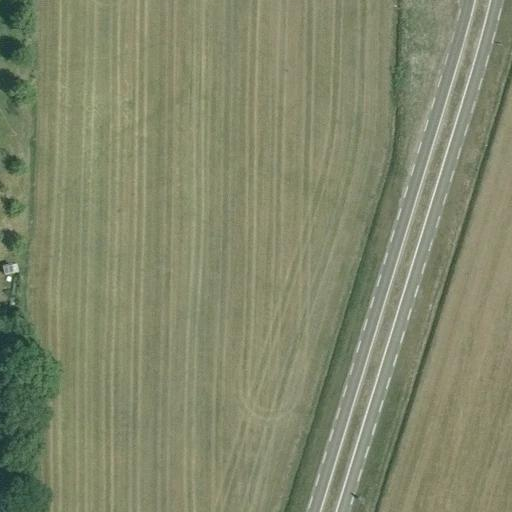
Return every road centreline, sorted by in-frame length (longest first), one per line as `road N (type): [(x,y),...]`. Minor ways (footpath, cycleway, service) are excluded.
road 1 (primary): [(343,511),(497,0)]
road 2 (primary): [(468,0),(314,511)]
